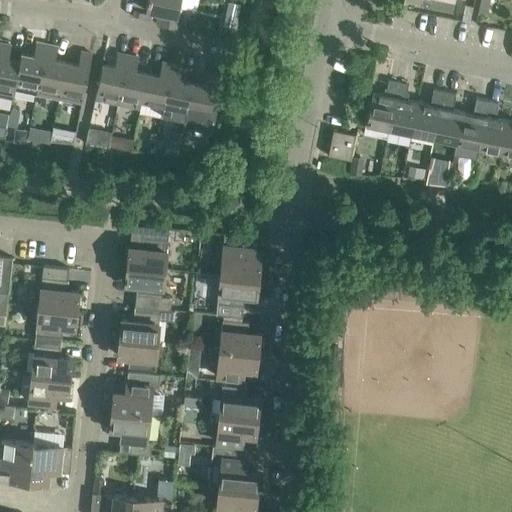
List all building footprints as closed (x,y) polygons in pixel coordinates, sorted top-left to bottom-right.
[(177,15),(180,0),(147,0),(145,9),(159,12),(156,23),(179,28),(182,16),(177,15)] [(480,0),(479,8),(487,10),(489,0),(480,0)] [(228,16),(239,18),(242,4),(231,2),(228,16)] [(36,93),(47,43),(36,41),(33,55),(24,53),(22,61),(20,60),(14,88),(36,93)] [(14,88),(20,60),(8,58),(11,44),(0,42),(0,43),(0,95),(12,98),(14,88)] [(59,97),(66,61),(54,59),(57,45),(47,43),(36,93),(59,97)] [(82,102),(88,72),(92,52),(81,50),(78,64),(66,61),(59,97),(82,102)] [(118,103),(128,54),(117,52),(114,65),(102,63),(95,98),(118,103)] [(140,107),(147,72),(136,70),(138,56),(128,54),(118,103),(140,107)] [(162,113),(172,63),(162,61),(159,74),(147,72),(140,107),(140,109),(162,113)] [(183,65),(172,63),(162,113),(184,118),(192,81),(180,79),(183,65)] [(192,81),(184,118),(184,122),(212,129),(217,107),(211,105),(218,72),(207,70),(204,83),(192,81)] [(389,127),(398,81),(389,79),(386,94),(372,91),(365,123),(389,127)] [(411,132),(418,101),(405,98),(408,83),(398,81),(389,127),(411,132)] [(441,100),(443,90),(433,88),(431,98),(441,100)] [(456,141),(463,110),(450,107),(453,92),(443,90),(441,100),(440,105),(433,137),(456,141)] [(486,109),(488,99),(478,97),(476,107),(486,109)] [(498,101),(488,99),(486,109),(496,111),(498,101)] [(433,137),(440,105),(418,101),(411,132),(433,137)] [(479,146),(485,115),(463,110),(456,141),(479,146)] [(501,151),(508,119),(485,115),(479,146),(501,151)] [(511,153),(511,120),(508,119),(501,151),(511,153)] [(50,140),(52,131),(29,126),(28,137),(50,141),(50,140)] [(16,128),(14,140),(26,141),(27,130),(16,128)] [(73,143),(75,136),(64,134),(64,131),(53,128),(52,131),(50,140),(73,143)] [(342,148),(345,131),(333,128),(327,154),(351,159),(353,150),(342,148)] [(353,150),(356,133),(345,131),(342,148),(353,150)] [(99,135),(98,145),(109,147),(111,138),(99,135)] [(131,149),(133,138),(122,136),(120,148),(131,150),(131,149)] [(156,140),(154,151),(168,153),(170,143),(156,140)] [(425,178),(424,183),(447,187),(450,168),(428,164),(427,168),(426,178),(425,178)] [(410,165),(408,174),(425,178),(426,178),(427,168),(410,165)] [(165,267),(167,247),(169,227),(143,225),(141,247),(128,246),(127,263),(165,267)] [(247,258),(250,236),(224,233),(222,253),(220,273),(258,277),(260,259),(247,258)] [(0,290),(9,292),(12,256),(0,254),(0,290)] [(162,295),(165,267),(127,263),(125,281),(137,283),(135,305),(171,309),(172,296),(162,295)] [(66,289),(69,267),(43,264),(39,304),(77,308),(79,290),(66,289)] [(256,295),(258,277),(220,273),(216,314),(242,316),(244,294),(256,295)] [(75,326),(77,308),(39,304),(36,332),(42,333),(61,335),(63,325),(75,326)] [(157,340),(161,308),(171,309),(135,305),(133,319),(121,318),(119,336),(157,340)] [(248,321),(229,319),(223,318),(220,346),(258,350),(260,333),(247,331),(248,321)] [(154,368),(157,340),(119,336),(117,354),(129,355),(128,366),(154,368)] [(60,346),(40,343),(34,343),(31,371),(70,375),(71,358),(59,356),(60,346)] [(256,368),(258,350),(220,346),(217,375),(243,378),(243,368),(256,368)] [(3,355),(2,366),(12,367),(13,356),(3,355)] [(186,367),(186,375),(197,376),(198,368),(186,367)] [(159,373),(154,372),(128,370),(125,392),(113,391),(111,408),(150,412),(152,386),(158,387),(159,373)] [(68,393),(70,375),(31,371),(28,400),(54,403),(55,392),(68,393)] [(248,386),(228,384),(222,383),(219,412),(257,416),(259,398),(247,397),(248,386)] [(147,440),(150,412),(111,408),(109,426),(122,428),(119,451),(150,454),(152,441),(147,440)] [(255,434),(257,416),(219,412),(216,440),(222,441),(242,443),(243,433),(255,434)] [(29,480),(33,441),(0,437),(0,464),(12,466),(11,478),(29,480)] [(48,469),(70,472),(72,446),(52,444),(33,441),(29,480),(47,481),(48,469)] [(180,441),(179,450),(191,452),(195,452),(196,442),(180,441)] [(249,448),(229,446),(223,445),(219,485),(257,489),(259,471),(246,470),(249,448)] [(255,507),(257,489),(219,485),(216,506),(215,511),(242,511),(243,506),(255,507)] [(130,511),(133,495),(93,491),(90,511),(130,511)] [(170,511),(172,499),(133,495),(130,511),(170,511)]
